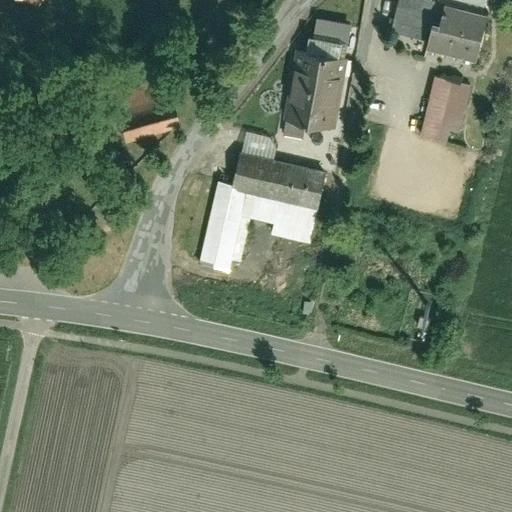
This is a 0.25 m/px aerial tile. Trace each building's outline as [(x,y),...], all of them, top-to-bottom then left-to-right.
[(494,8),(472,3),(473,0),(403,0),(397,28),(436,37),(435,45),(485,55),(494,8)] [(349,61),(297,52),(285,120),(337,130),(349,61)] [(471,86),(436,78),(422,138),(448,144),(451,130),(460,133),(471,86)] [(327,174),(242,155),(235,185),(220,182),(201,266),(231,273),(234,262),(241,264),(251,220),(274,225),(272,237),(311,245),(327,174)] [(55,235),(67,228),(62,218),(49,224),(55,235)]
